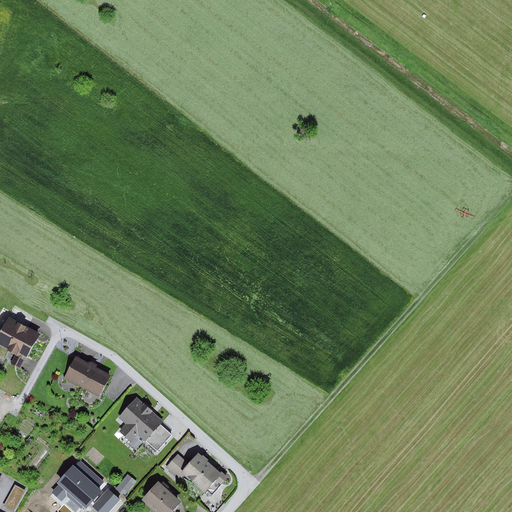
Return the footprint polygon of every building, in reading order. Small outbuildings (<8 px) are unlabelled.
[(40,334),(9,318),(4,328),(0,328),(0,331),(1,334),(0,335),(0,345),(17,355),(26,360),(40,334)] [(26,360),(17,355),(12,365),(21,369),(26,360)] [(111,376),(76,358),(65,379),(100,397),(111,376)] [(163,423),(136,399),(120,417),(125,421),(118,429),(134,443),(140,436),(146,441),(161,424),(163,423)] [(173,434),(161,424),(146,441),(158,451),(173,434)] [(190,464),(182,473),(205,493),(208,489),(214,494),(229,477),(221,470),(220,472),(199,453),(190,464)] [(182,473),(190,464),(179,454),(167,468),(178,478),(182,473)] [(128,475),(117,489),(125,496),(137,482),(128,475)] [(172,511),(182,502),(160,481),(144,498),(159,511),(172,511)] [(14,511),(26,491),(15,485),(3,506),(13,511),(14,511)]
